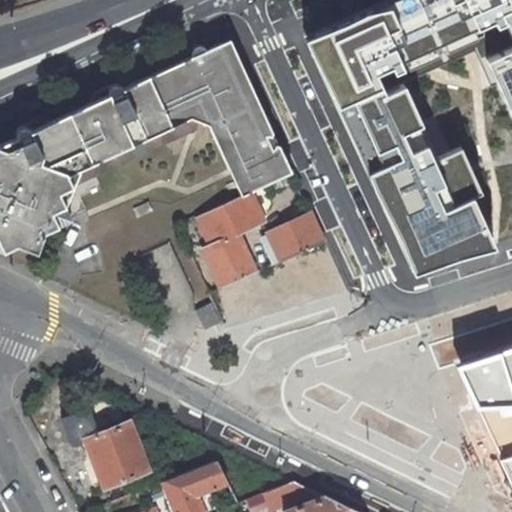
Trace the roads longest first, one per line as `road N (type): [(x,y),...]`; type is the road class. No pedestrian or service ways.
road 1 (residential): [(397,316),(248,0)]
road 2 (residential): [(245,416),(37,316)]
road 3 (residential): [(444,511),(245,416)]
road 4 (secondary): [(0,87),(175,0)]
road 5 (residential): [(397,316),(271,361),(245,416)]
road 6 (secondary): [(148,0),(0,50)]
road 7 (residential): [(511,278),(397,316)]
